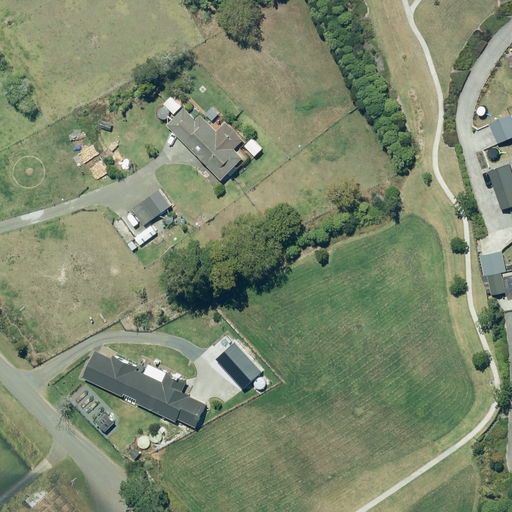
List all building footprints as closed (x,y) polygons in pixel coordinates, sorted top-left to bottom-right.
[(172,93),(164,100),(174,112),(182,105),(172,93)] [(238,146),(247,137),(229,119),(220,129),(203,112),(199,117),(187,106),(170,123),(224,178),(241,161),(244,163),(249,158),(238,146)] [(511,113),(490,121),(498,141),(511,134),(511,113)] [(263,146),(253,136),(245,143),(256,153),(263,146)] [(511,206),(511,184),(496,190),(498,197),(496,198),(499,206),(502,205),(503,209),(511,206)] [(144,199),(157,216),(173,204),(161,187),(144,199)] [(503,248),(480,253),(485,275),(488,274),(492,293),(507,290),(503,272),(508,271),(503,248)] [(123,371),(102,389),(129,420),(150,401),(123,371)] [(31,508),(46,493),(36,483),(21,498),(31,508)]
